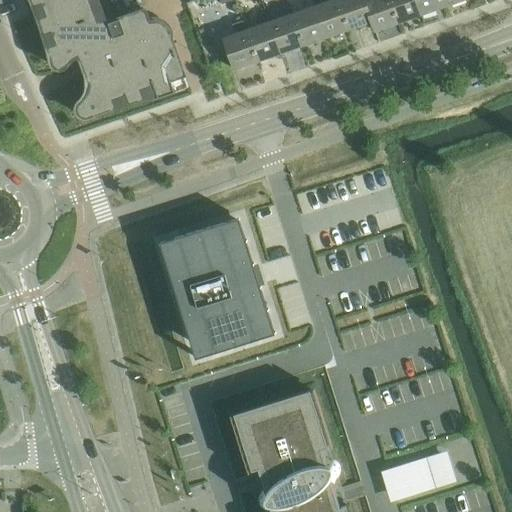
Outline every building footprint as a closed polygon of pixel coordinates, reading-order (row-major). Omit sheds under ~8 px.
[(32,0),(35,6),(46,3),(50,14),(39,17),(41,23),(43,28),(45,35),(56,31),(60,42),(48,46),(51,57),(52,61),(52,63),(53,65),(55,67),(57,68),(58,68),(59,69),(61,69),(63,68),(65,67),(67,66),(68,64),(69,62),(71,61),(73,58),(75,57),(77,56),(80,54),(80,55),(83,63),(84,66),(85,68),(86,71),(87,74),(87,77),(88,78),(88,81),(88,83),(88,85),(88,87),(88,89),(87,92),(86,94),(85,96),(84,98),(83,99),(81,101),(80,102),(79,104),(78,105),(78,107),(78,109),(78,111),(79,113),(81,115),(83,117),(86,118),(88,118),(90,117),(98,114),(103,112),(108,110),(113,108),(118,106),(114,96),(125,92),(129,103),(147,97),(142,86),(154,82),(159,98),(177,92),(172,79),(185,75),(172,39),(172,38),(172,37),(171,36),(171,35),(171,34),(170,33),(170,32),(169,31),(168,32),(168,30),(167,29),(167,28),(166,27),(165,26),(164,25),(163,25),(162,24),(161,23),(160,23),(159,22),(157,22),(156,22),(155,22),(154,22),(152,22),(151,22),(150,23),(145,10),(99,26),(89,0),(32,0)] [(338,0),(332,0),(316,6),(327,36),(349,29),(338,0)] [(338,0),(349,29),(372,20),(373,20),(365,0),(338,0)] [(376,30),(399,22),(391,0),(365,0),(373,20),(372,20),(376,30)] [(416,0),(391,0),(399,22),(422,14),(416,0)] [(442,0),(416,0),(422,14),(444,6),(442,0)] [(316,6),(293,14),(304,45),(327,36),(316,6)] [(293,14),(271,22),(281,53),(304,45),(293,14)] [(248,30),(247,30),(244,20),(232,24),(236,34),(224,38),(235,69),(259,61),(248,30)] [(271,22),(248,30),(259,61),(281,53),(271,22)] [(216,48),(205,52),(209,63),(220,59),(216,48)] [(184,260),(168,265),(168,267),(173,265),(179,286),(175,288),(175,289),(180,288),(186,309),(182,311),(182,312),(187,311),(193,332),(189,334),(190,335),(206,330),(213,353),(276,333),(276,332),(271,333),(265,312),(269,310),(269,309),(264,310),(258,289),(262,288),(261,286),(254,288),(247,267),(255,265),(254,263),(250,264),(243,243),(248,242),(247,240),(243,241),(236,219),(175,237),(176,239),(177,239),(184,260)] [(312,389),(235,413),(253,470),(259,469),(260,473),(259,473),(258,474),(257,475),(257,477),(257,479),(258,480),(258,481),(259,481),(260,482),(262,482),(263,482),(265,487),(261,492),(260,494),(259,496),(259,498),(258,500),(259,502),(259,504),(260,505),(260,506),(262,508),(263,509),(264,510),(267,511),(268,511),(350,511),(348,505),(342,507),(341,503),(342,502),(343,501),(344,500),(344,499),(344,498),(344,496),(343,495),(342,494),(341,494),(340,493),(338,493),(335,484),(340,476),(340,474),(340,471),(340,470),(340,468),(339,466),(338,464),(337,462),(335,461),(331,459),(329,458),(326,458),(323,448),(329,447),(312,389)] [(405,466),(389,471),(397,498),(414,493),(405,466)]
